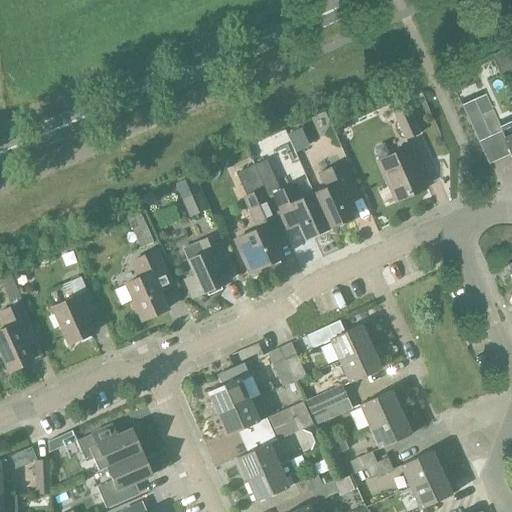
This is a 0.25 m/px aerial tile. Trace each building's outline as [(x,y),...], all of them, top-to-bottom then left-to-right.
[(487,94),(464,104),(481,140),(504,130),(487,94)] [(393,114),(406,142),(421,135),(409,107),(393,114)] [(417,163),(410,148),(378,163),(395,200),(425,187),(415,164),(417,163)] [(275,176),(267,158),(255,164),(263,181),(275,176)] [(314,195),(329,230),(353,219),(347,204),(359,199),(344,164),(319,175),(326,190),(314,195)] [(241,173),(248,188),(260,183),(253,168),(241,173)] [(329,230),(314,195),(302,201),(295,186),(271,196),(286,231),(299,226),(305,240),(329,230)] [(235,241),(241,256),(249,274),(280,260),(272,241),(285,235),(264,189),(244,198),(259,231),(235,241)] [(183,200),(191,219),(209,211),(201,192),(183,200)] [(130,224),(141,250),(154,244),(143,219),(130,224)] [(198,244),(183,250),(189,262),(188,262),(195,278),(186,282),(194,299),(203,295),(225,285),(222,278),(216,265),(227,260),(216,235),(198,243),(198,244)] [(139,279),(126,285),(142,322),(168,310),(160,292),(153,278),(167,272),(157,252),(132,263),(139,279)] [(65,296),(68,302),(53,309),(69,345),(93,335),(81,309),(93,304),(81,278),(70,283),(74,292),(65,296)] [(21,304),(0,313),(0,316),(6,330),(0,332),(0,353),(8,372),(34,361),(23,335),(33,331),(21,304)] [(339,363),(371,348),(361,326),(345,334),(340,322),(307,337),(313,350),(330,342),(339,363)] [(292,344),(280,349),(295,383),(307,378),(292,344)] [(371,348),(339,363),(349,385),(381,370),(371,348)] [(295,383),(280,349),(268,355),(283,389),(295,383)] [(219,380),(222,387),(208,394),(217,416),(249,401),(241,383),(250,379),(244,364),(223,374),(225,377),(219,380)] [(312,415),(348,398),(343,386),(306,402),(312,415)] [(369,428),(401,414),(391,392),(359,406),(369,428)] [(354,410),(348,398),(312,415),(317,426),(354,410)] [(259,423),(249,401),(217,416),(227,438),(259,423)] [(272,431),(309,414),(303,402),(267,419),(272,431)] [(309,414),(272,431),(277,442),(302,431),(311,453),(323,447),(309,414)] [(411,436),(401,414),(369,428),(379,450),(411,436)] [(107,469),(142,454),(132,431),(107,442),(102,431),(77,442),(86,463),(101,457),(107,469)] [(247,481),(279,468),(269,445),(237,459),(247,481)] [(38,461),(33,448),(9,457),(15,470),(38,461)] [(410,489),(442,474),(432,452),(400,467),(410,489)] [(377,464),(378,464),(373,453),(350,463),(355,474),(367,469),(377,464)] [(142,454),(107,469),(113,482),(98,489),(107,510),(141,496),(136,484),(152,476),(142,454)] [(389,459),(378,464),(377,464),(367,469),(372,480),(394,471),(389,459)] [(51,495),(49,461),(35,462),(37,496),(51,495)] [(291,462),(279,468),(247,481),(256,503),(288,489),(285,480),(296,475),(291,462)] [(442,474),(410,489),(420,511),(452,496),(442,474)] [(312,492),(323,487),(318,476),(296,486),(301,497),(313,492),(312,492)] [(339,480),(323,487),(312,492),(313,492),(318,504),(339,494),(341,497),(356,491),(350,477),(340,482),(339,480)]
